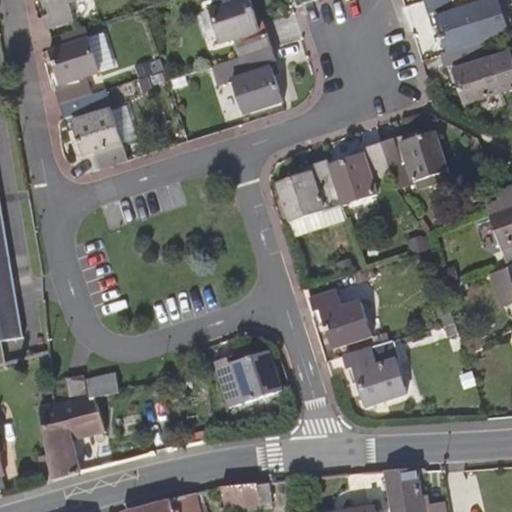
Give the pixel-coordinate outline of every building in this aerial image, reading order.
[(49,30),(75,21),(70,5),(86,0),(45,0),(50,15),(45,17),(49,30)] [(246,57),(273,48),(269,35),(263,36),(252,0),(242,0),(211,10),(221,44),(234,41),(241,39),(246,57)] [(459,0),(424,0),(429,15),(435,15),(448,53),(489,40),(477,4),(462,9),(459,0)] [(61,106),(88,98),(82,79),(89,77),(115,68),(104,33),(86,39),(82,28),(57,36),(60,47),(50,50),(63,90),(57,92),(61,106)] [(239,59),(246,57),(241,39),(234,41),(239,59)] [(448,53),(442,55),(446,69),(453,68),(465,105),(511,90),(511,54),(495,58),(489,40),(448,53)] [(273,48),(246,57),(239,59),(212,67),(218,88),(234,83),(245,116),(284,103),(272,63),(277,62),(273,48)] [(88,98),(94,96),(89,77),(82,79),(88,98)] [(94,96),(88,98),(94,116),(100,114),(94,96)] [(138,139),(127,105),(100,114),(94,116),(88,98),(61,106),(66,119),(72,118),(85,158),(91,156),(98,154),(102,170),(130,161),(125,144),(138,139)] [(381,143),(389,169),(392,177),(396,189),(415,182),(449,171),(450,171),(437,132),(397,145),(395,139),(381,143)] [(330,166),(343,206),(378,194),(375,183),(372,175),(389,169),(381,143),(367,148),(368,154),(330,166)] [(343,206),(330,166),(328,161),(314,165),(316,170),(277,183),(295,238),(347,221),(343,206)] [(392,177),(389,169),(372,175),(375,183),(392,177)] [(452,180),(449,171),(415,182),(419,191),(452,180)] [(23,337),(0,183),(0,363),(8,362),(4,340),(23,337)] [(511,266),(511,186),(495,191),(498,201),(502,211),(491,214),(509,267),(511,266)] [(511,266),(509,267),(490,274),(502,309),(511,305),(511,266)] [(333,351),(374,338),(362,300),(343,306),(337,288),(310,297),(315,312),(320,312),(333,351)] [(455,323),(445,327),(448,338),(458,334),(455,323)] [(391,342),(345,356),(349,370),(356,369),(367,408),(408,396),(391,342)] [(230,408),(284,391),(272,350),(231,363),(229,358),(214,362),(230,408)] [(58,480),(83,474),(74,442),(107,433),(99,404),(98,398),(120,393),(120,389),(116,373),(88,379),(91,397),(54,405),(40,409),(49,454),(55,481),(58,480)] [(70,398),(88,395),(85,376),(67,379),(70,398)] [(43,485),(55,481),(49,454),(37,457),(43,485)] [(418,470),(385,472),(391,511),(425,511),(425,506),(418,470)] [(246,485),(223,488),(225,509),(261,505),(259,484),(246,485)] [(160,503),(127,511),(202,511),(197,494),(160,503)] [(451,511),(450,503),(425,506),(425,511),(451,511)]
